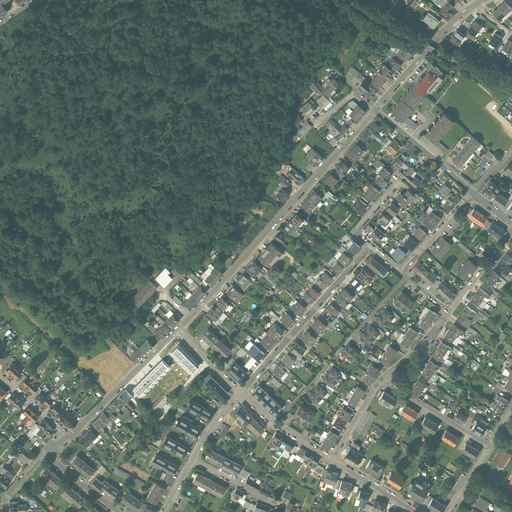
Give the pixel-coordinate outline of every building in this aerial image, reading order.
[(444,6),(439,10),(446,17),(451,12),(448,10),(453,6),(449,2),(447,0),(435,0),(433,2),(437,5),(440,2),(444,6)] [(498,8),(505,14),(508,12),(508,11),(511,8),(504,2),(498,8)] [(502,17),(505,14),(498,8),(492,13),(499,20),(501,17),(502,17)] [(429,12),(423,19),(434,28),(440,20),(436,18),(429,12)] [(475,20),(471,25),(478,31),(482,26),(475,20)] [(471,25),(467,30),(472,34),(474,36),(478,31),(471,25)] [(457,30),(453,35),(460,40),(464,36),(464,35),(457,30)] [(495,33),(489,43),(495,47),(496,47),(499,42),(502,38),(495,33)] [(453,35),(450,40),(454,44),(456,45),(457,45),(460,40),(453,35)] [(511,47),(511,42),(508,40),(502,49),(509,53),(511,48),(511,47)] [(400,46),(395,52),(399,56),(405,61),(413,52),(400,46)] [(393,59),(396,62),(398,59),(397,59),(393,55),(391,54),(389,56),(393,59)] [(393,59),(387,66),(393,71),(395,72),(401,66),(396,62),(393,59)] [(376,72),(377,73),(386,80),(393,71),(387,66),(384,63),(382,66),(381,65),(376,72)] [(419,79),(413,87),(423,95),(427,90),(430,92),(442,78),(439,76),(442,72),(439,69),(439,68),(435,65),(435,66),(432,64),(427,70),(430,73),(430,72),(432,73),(428,77),(426,79),(427,79),(423,83),(419,79)] [(352,67),(349,72),(355,78),(359,73),(352,67)] [(375,78),(370,83),(378,89),(386,80),(377,73),(373,77),(375,78)] [(315,87),(323,95),(326,91),(336,82),(331,77),(326,82),(326,83),(322,88),(318,84),(315,87)] [(336,82),(326,91),(328,93),(332,89),(334,91),(339,85),(336,82)] [(368,85),(364,82),(360,87),(371,97),(378,89),(370,83),(368,85)] [(316,94),(302,109),(305,112),(323,95),(315,87),(313,84),(310,87),(316,94)] [(402,99),(413,109),(416,106),(415,105),(420,99),(421,100),(424,96),(423,95),(413,87),(410,90),(405,96),(402,99)] [(323,95),(305,112),(308,115),(318,106),(319,107),(318,108),(321,111),(330,102),(323,95)] [(394,108),(391,112),(403,121),(406,118),(405,117),(410,111),(410,112),(413,109),(402,99),(399,102),(399,103),(394,109),(394,108)] [(291,108),(295,112),(300,107),(295,102),(291,105),(291,108)] [(354,109),(349,115),(356,121),(365,111),(358,105),(354,109)] [(428,131),(426,133),(436,142),(437,141),(454,121),(444,113),(441,116),(439,116),(439,118),(436,122),(434,122),(434,124),(430,129),(428,129),(428,131)] [(375,122),(381,128),(385,124),(378,118),(375,122)] [(299,119),(294,125),(297,128),(302,122),(299,119)] [(330,127),(337,133),(339,131),(335,128),(331,124),(330,127)] [(369,130),(377,137),(383,142),(385,140),(376,132),(379,128),(374,124),(369,130)] [(340,129),(337,126),(335,128),(339,131),(343,135),(348,129),(344,125),(340,129)] [(372,136),(375,139),(377,137),(369,130),(364,136),(369,140),(372,136)] [(334,136),(338,141),(343,135),(339,131),(337,133),(334,136)] [(468,141),(476,148),(480,144),(472,137),(468,141)] [(388,146),(386,148),(393,155),(400,147),(393,140),(391,142),(388,146)] [(448,150),(437,141),(436,142),(433,145),(444,154),(448,150)] [(464,146),(472,153),(476,148),(468,141),(464,146)] [(357,145),(352,150),(359,156),(364,151),(362,149),(361,149),(357,145)] [(460,151),(468,157),(472,153),(464,146),(460,151)] [(312,149),(306,156),(316,166),(323,158),(312,149)] [(347,156),(354,162),(359,156),(352,150),(347,156)] [(456,155),(464,162),(468,157),(460,151),(456,155)] [(456,163),(460,167),(464,162),(456,155),(452,160),(456,163)] [(481,161),(485,164),(489,160),(485,157),(484,156),(480,160),(481,161)] [(396,170),(399,172),(402,168),(399,166),(403,162),(399,159),(398,158),(391,167),(395,171),(396,170)] [(479,167),(482,169),(486,165),(485,164),(481,161),(477,165),(479,167)] [(341,162),(335,169),(343,176),(349,168),(341,162)] [(352,164),(356,168),(361,172),(363,169),(354,162),(352,164)] [(508,165),(503,170),(511,176),(511,162),(510,166),(508,165)] [(460,167),(456,163),(453,166),(461,172),(464,169),(460,167)] [(310,164),(305,169),(310,173),(314,168),(310,164)] [(399,172),(398,173),(404,178),(413,167),(411,165),(406,171),(402,168),(399,172)] [(414,171),(415,169),(413,167),(404,178),(415,188),(421,182),(414,176),(417,173),(414,171)] [(383,168),(378,173),(381,175),(385,179),(390,174),(383,168)] [(293,170),(288,176),(299,186),(304,180),(293,170)] [(331,174),(325,181),(331,186),(333,183),(334,184),(337,180),(331,174)] [(385,179),(381,175),(376,181),(378,183),(383,187),(387,181),(385,179)] [(429,180),(433,184),(437,180),(433,175),(429,180)] [(283,184),(287,187),(288,189),(291,185),(286,180),(283,184)] [(490,181),(484,189),(494,196),(497,192),(500,188),(490,181)] [(439,190),(440,191),(447,197),(456,204),(461,199),(456,195),(454,197),(451,194),(449,192),(451,190),(444,184),(439,190)] [(378,191),(371,185),(364,194),(371,200),(378,191)] [(282,190),(276,197),(282,202),(288,196),(282,190)] [(415,197),(413,195),(408,190),(403,195),(409,200),(413,204),(416,201),(413,198),(415,197)] [(328,191),(323,196),(327,200),(330,198),(331,199),(333,196),(328,191)] [(445,199),(447,197),(440,191),(439,193),(441,194),(441,195),(445,199)] [(315,192),(309,199),(316,205),(322,198),(315,192)] [(506,199),(497,192),(494,196),(491,200),(501,207),(506,199)] [(405,205),(409,200),(403,195),(401,193),(396,199),(401,203),(404,206),(405,205)] [(446,206),(443,210),(447,214),(456,204),(447,197),(445,199),(447,201),(444,205),(446,206)] [(306,211),(309,213),(316,205),(309,199),(302,207),(306,211)] [(359,199),(354,205),(361,211),(366,205),(359,199)] [(393,215),(398,209),(391,202),(386,208),(393,215)] [(405,205),(404,206),(401,203),(399,205),(405,211),(408,208),(405,205)] [(468,216),(480,225),(486,218),(473,209),(468,216)] [(415,220),(421,225),(423,222),(428,227),(430,229),(439,218),(437,216),(432,212),(431,211),(429,214),(425,211),(421,215),(418,218),(417,217),(415,220)] [(385,226),(390,220),(382,213),(377,219),(382,224),(384,226),(385,226)] [(291,220),(300,228),(302,230),(305,226),(301,223),(303,221),(297,215),(291,220)] [(297,230),(300,228),(291,220),(285,228),(294,236),(299,231),(297,230)] [(444,239),(448,243),(464,225),(460,221),(444,239)] [(492,222),(491,223),(487,229),(486,230),(487,230),(499,239),(499,238),(504,231),(492,223),(492,222)] [(370,234),(374,230),(369,225),(365,230),(370,234)] [(384,234),(376,227),(374,230),(370,234),(377,241),(384,234)] [(419,227),(413,233),(420,239),(426,233),(424,231),(419,227)] [(279,233),(274,238),(279,242),(281,244),(282,244),(285,247),(288,245),(284,241),(286,239),(279,233)] [(409,237),(404,243),(406,245),(412,250),(417,244),(409,237)] [(436,245),(431,251),(439,258),(451,245),(448,243),(444,239),(442,238),(438,243),(436,245)] [(350,239),(345,245),(349,249),(355,254),(360,248),(350,239)] [(402,250),(404,247),(399,243),(397,241),(395,244),(402,250)] [(457,244),(465,251),(467,248),(460,242),(457,244)] [(271,243),(258,258),(269,268),(282,253),(271,243)] [(347,251),(349,249),(345,245),(343,243),(341,245),(342,247),(347,251)] [(343,253),(346,255),(348,252),(347,251),(342,247),(338,251),(342,254),(343,253)] [(405,254),(398,248),(392,255),(399,261),(405,254)] [(467,248),(465,251),(473,258),(475,255),(467,248)] [(337,260),(343,266),(350,259),(346,255),(343,253),(342,254),(337,260)] [(501,260),(508,266),(511,261),(511,258),(506,254),(501,260)] [(372,258),(367,264),(372,269),(378,274),(379,274),(381,276),(382,275),(386,271),(372,258)] [(256,260),(254,262),(261,269),(263,267),(256,260)] [(337,260),(331,267),(338,273),(343,266),(337,260)] [(468,260),(457,273),(465,281),(476,267),(468,260)] [(511,268),(508,266),(501,260),(496,267),(506,274),(511,268)] [(417,261),(411,268),(416,272),(422,265),(417,261)] [(254,262),(248,269),(254,275),(255,276),(255,275),(254,274),(260,268),(261,269),(254,262)] [(425,263),(416,273),(423,279),(429,272),(432,269),(425,263)] [(185,267),(181,271),(185,276),(189,271),(185,267)] [(165,268),(155,279),(164,288),(172,279),(168,275),(170,273),(165,268)] [(170,273),(168,275),(172,279),(179,272),(175,268),(170,273)] [(211,273),(211,274),(213,272),(220,279),(223,276),(215,268),(215,269),(212,272),(211,273)] [(363,269),(356,277),(363,283),(364,285),(372,277),(363,269)] [(493,271),(488,278),(495,283),(498,279),(500,281),(502,279),(493,271)] [(209,277),(216,283),(220,279),(213,272),(211,274),(209,277)] [(325,272),(320,277),(328,284),(332,279),(330,277),(325,272)] [(429,272),(423,279),(430,285),(436,278),(429,272)] [(237,282),(239,284),(245,289),(245,288),(247,286),(246,286),(251,280),(248,278),(244,274),(237,282)] [(381,281),(375,276),(372,279),(378,284),(381,281)] [(205,281),(211,288),(216,283),(209,277),(205,281)] [(320,277),(315,283),(321,287),(323,289),(328,284),(320,277)] [(356,277),(349,284),(357,290),(363,283),(356,277)] [(495,283),(488,278),(483,284),(492,291),(494,289),(491,287),(495,283)] [(437,283),(433,287),(436,290),(439,286),(438,286),(441,283),(439,281),(437,283)] [(149,282),(127,303),(134,310),(155,288),(149,282)] [(191,285),(196,290),(199,287),(194,282),(191,285)] [(439,286),(436,290),(442,296),(448,289),(442,283),(439,286)] [(239,284),(237,286),(244,292),(246,290),(245,288),(245,289),(239,284)] [(275,291),(278,294),(283,288),(280,285),(275,291)] [(199,287),(196,290),(203,297),(207,292),(200,286),(199,287)] [(232,286),(226,293),(236,302),(243,295),(232,286)] [(307,292),(314,298),(319,293),(314,289),(312,287),(307,292)] [(340,295),(348,302),(352,296),(344,289),(340,295)] [(448,289),(442,296),(449,302),(455,295),(448,289)] [(486,303),(489,299),(487,298),(489,296),(479,289),(475,295),(486,303)] [(196,290),(192,295),(198,301),(203,297),(196,290)] [(305,299),(310,303),(310,304),(314,298),(307,292),(306,292),(302,297),(305,299)] [(401,293),(394,302),(406,312),(414,303),(401,293)] [(192,295),(187,300),(194,306),(198,301),(192,295)] [(343,307),(344,308),(349,302),(348,302),(340,295),(335,300),(343,307)] [(486,303),(475,295),(470,302),(481,310),(481,309),(486,303)] [(175,296),(172,299),(179,306),(182,303),(175,296)] [(222,298),(217,303),(224,310),(229,304),(222,298)] [(187,300),(183,304),(190,311),(194,306),(187,300)] [(298,301),(291,308),(299,315),(305,308),(298,301)] [(326,309),(335,316),(339,311),(331,304),(326,309)] [(467,307),(462,313),(472,320),(473,321),(475,317),(474,317),(476,313),(467,307)] [(207,314),(215,321),(220,315),(212,308),(207,314)] [(322,314),(328,320),(331,322),(335,317),(335,316),(326,309),(322,314)] [(487,313),(481,309),(481,310),(479,312),(488,318),(490,316),(486,313),(487,313)] [(381,316),(389,323),(394,318),(390,314),(386,310),(385,310),(383,312),(383,313),(381,316)] [(429,310),(424,317),(432,322),(436,314),(429,310)] [(267,321),(271,316),(267,312),(263,317),(267,321)] [(282,316),(279,319),(282,322),(287,326),(294,319),(289,315),(290,315),(287,312),(284,316),(282,316)] [(390,314),(394,318),(397,321),(399,318),(393,312),(390,314)] [(279,319),(273,313),(271,316),(280,324),(282,322),(279,319)] [(472,320),(462,313),(457,320),(467,327),(472,320)] [(169,318),(176,325),(180,320),(173,314),(169,318)] [(213,323),(215,321),(207,314),(205,316),(213,323)] [(380,326),(384,329),(389,323),(381,316),(378,318),(377,318),(376,320),(376,322),(380,326)] [(432,322),(424,317),(419,325),(427,329),(432,322)] [(169,318),(164,323),(171,329),(176,325),(169,318)] [(317,330),(319,333),(325,325),(318,319),(312,326),(317,330)] [(164,323),(160,327),(167,334),(171,329),(164,323)] [(268,335),(275,340),(284,331),(274,323),(269,328),(271,329),(267,333),(268,335)] [(454,324),(449,331),(456,336),(459,338),(464,331),(454,324)] [(231,335),(237,329),(234,326),(229,333),(231,335)] [(366,332),(374,340),(379,334),(376,331),(371,326),(370,327),(368,329),(368,330),(366,332)] [(378,328),(385,334),(387,331),(384,329),(380,326),(378,328)] [(160,327),(156,332),(162,338),(167,334),(160,327)] [(477,333),(468,327),(466,330),(471,333),(475,336),(477,333)] [(207,328),(201,335),(213,346),(219,340),(207,328)] [(379,334),(382,337),(385,334),(378,328),(376,331),(379,334)] [(409,328),(405,336),(412,340),(417,333),(409,328)] [(306,343),(304,345),(309,349),(312,346),(310,345),(315,338),(312,336),(307,331),(301,338),(306,343)] [(456,336),(449,331),(445,338),(452,343),(456,336)] [(365,342),(369,345),(374,340),(366,332),(364,334),(363,334),(361,337),(361,338),(365,342)] [(269,348),(275,340),(268,335),(261,342),(261,343),(265,346),(266,345),(269,348)] [(405,336),(400,343),(408,348),(412,340),(405,336)] [(145,342),(143,344),(149,351),(154,346),(147,340),(145,338),(143,340),(145,342)] [(219,340),(213,346),(224,358),(231,351),(219,340)] [(363,344),(365,346),(370,350),(372,348),(369,345),(365,342),(363,344)] [(441,342),(437,349),(445,354),(448,349),(450,351),(452,349),(441,342)] [(392,343),(390,346),(397,351),(400,347),(396,345),(392,343)] [(143,344),(139,348),(145,355),(149,351),(143,344)] [(341,353),(346,357),(354,349),(351,347),(351,346),(349,344),(348,344),(344,349),(341,352),(341,353)] [(182,349),(178,345),(170,353),(175,357),(182,349)] [(264,353),(255,345),(249,351),(254,355),(259,359),(264,353)] [(298,356),(299,357),(305,350),(302,347),(300,346),(297,345),(295,347),(294,347),(291,350),(298,356)] [(254,355),(249,351),(245,346),(243,349),(252,357),(254,355)] [(338,356),(341,353),(341,352),(344,349),(341,346),(335,353),(338,356)] [(390,346),(385,354),(393,358),(397,351),(390,346)] [(454,347),(451,351),(457,355),(460,350),(454,347)] [(139,348),(135,352),(141,359),(145,355),(139,348)] [(186,354),(182,349),(175,357),(179,361),(186,354)] [(354,349),(346,357),(352,363),(359,354),(359,353),(357,351),(356,351),(354,349)] [(445,354),(437,349),(433,356),(443,362),(444,360),(442,358),(445,354)] [(133,354),(131,356),(137,363),(141,359),(135,352),(133,354)] [(191,358),(186,354),(179,361),(183,365),(191,358)] [(385,354),(380,361),(388,366),(393,358),(385,354)] [(287,355),(282,361),(289,367),(294,361),(287,355)] [(297,360),(302,364),(303,365),(305,362),(299,357),(298,356),(296,359),(297,360)] [(195,362),(191,358),(183,365),(187,370),(195,362)] [(165,372),(169,367),(162,360),(158,364),(165,372)] [(430,361),(426,368),(433,372),(436,368),(439,369),(440,367),(430,361)] [(199,366),(195,362),(187,370),(191,374),(199,366)] [(234,362),(227,368),(239,380),(246,373),(234,362)] [(13,363),(6,370),(11,374),(17,367),(13,363)] [(161,376),(165,372),(158,364),(154,368),(161,376)] [(285,372),(283,369),(278,365),(273,371),(280,378),(285,372)] [(372,366),(367,373),(375,378),(379,370),(372,366)] [(17,367),(11,374),(15,378),(21,371),(17,367)] [(157,380),(161,376),(154,368),(149,373),(157,380)] [(433,372),(426,368),(421,375),(429,379),(431,381),(432,381),(433,379),(430,377),(433,372)] [(323,380),(328,384),(332,388),(332,387),(341,377),(342,377),(338,374),(333,369),(323,380)] [(338,374),(342,377),(341,377),(345,380),(347,377),(341,371),(338,374)] [(153,384),(157,380),(149,373),(145,377),(153,384)] [(367,373),(363,381),(370,386),(375,378),(367,373)] [(27,377),(23,382),(21,383),(24,386),(27,388),(36,377),(34,376),(31,380),(27,377)] [(210,376),(204,382),(212,389),(211,389),(214,392),(222,399),(227,393),(221,387),(217,383),(210,376)] [(273,376),(270,380),(278,387),(281,383),(273,376)] [(36,377),(27,388),(30,391),(32,393),(34,392),(38,387),(34,384),(38,379),(36,377)] [(149,388),(153,384),(145,377),(141,381),(149,388)] [(427,388),(428,386),(418,380),(414,387),(422,391),(424,387),(427,388)] [(144,392),(149,388),(141,381),(137,385),(144,392)] [(328,384),(326,387),(332,393),(335,390),(332,387),(332,388),(328,384)] [(140,397),(144,392),(137,385),(133,389),(134,390),(138,394),(140,397)] [(314,391),(322,398),(327,393),(323,389),(319,385),(317,385),(316,387),(316,388),(314,391)] [(258,386),(252,392),(264,404),(270,397),(258,386)] [(326,387),(323,389),(327,393),(330,396),(332,393),(326,387)] [(352,394),(360,399),(364,391),(359,388),(357,387),(352,394)] [(419,396),(422,391),(414,387),(410,393),(420,400),(421,397),(419,396)] [(46,394),(42,390),(38,395),(36,397),(39,399),(42,402),(52,391),(50,389),(46,394)] [(116,398),(123,405),(126,402),(131,396),(129,394),(127,392),(125,390),(116,398)] [(277,390),(272,394),(275,398),(281,394),(277,390)] [(52,391),(42,402),(45,404),(48,407),(49,405),(53,400),(49,397),(53,392),(52,391)] [(309,397),(313,401),(317,404),(322,398),(314,391),(312,393),(310,393),(309,395),(309,397)] [(397,400),(384,392),(383,393),(380,398),(379,400),(392,408),(393,406),(396,401),(397,400)] [(13,393),(11,395),(7,400),(11,403),(7,407),(7,408),(9,409),(18,398),(15,396),(16,396),(13,393)] [(160,393),(152,405),(158,409),(166,397),(160,393)] [(350,403),(355,406),(360,399),(352,394),(347,402),(350,403)] [(150,405),(154,400),(149,396),(144,401),(150,405)] [(270,397),(264,404),(276,415),(282,408),(270,397)] [(496,404),(503,409),(508,401),(501,397),(496,404)] [(18,398),(9,409),(11,411),(15,406),(18,410),(22,405),(24,403),(21,401),(18,398)] [(108,406),(114,413),(123,405),(116,398),(108,406)] [(192,401),(187,408),(195,412),(195,413),(200,416),(200,415),(208,420),(212,413),(204,408),(200,405),(200,406),(192,401)] [(313,401),(311,403),(318,409),(320,407),(317,404),(313,401)] [(450,401),(444,412),(448,414),(454,403),(450,401)] [(499,416),(503,409),(496,404),(491,401),(490,404),(488,403),(488,405),(494,408),(492,412),(499,416)] [(60,406),(56,403),(51,409),(56,414),(66,403),(64,402),(60,406)] [(123,405),(133,415),(134,417),(143,408),(139,405),(134,410),(126,402),(123,405)] [(66,403),(56,414),(59,417),(61,419),(67,412),(64,410),(68,405),(66,403)] [(180,416),(185,407),(179,403),(173,412),(180,416)] [(343,409),(351,413),(353,410),(348,406),(342,403),(338,410),(341,412),(343,409)] [(133,415),(123,405),(114,413),(118,417),(121,420),(124,423),(133,415)] [(404,405),(400,412),(412,420),(417,413),(404,405)] [(28,406),(26,408),(22,413),(26,416),(24,419),(22,421),(24,422),(33,412),(31,409),(28,406)] [(104,411),(114,421),(118,417),(114,413),(108,406),(104,411)] [(240,406),(234,412),(245,424),(252,417),(240,406)] [(294,416),(307,424),(313,414),(300,406),(294,415),(294,416)] [(341,412),(339,416),(346,421),(351,413),(343,409),(341,412)] [(67,412),(61,419),(64,421),(66,423),(76,412),(74,411),(70,415),(67,412)] [(104,411),(99,415),(106,422),(109,420),(111,422),(110,423),(112,424),(111,425),(113,427),(114,426),(113,425),(115,423),(114,421),(104,411)] [(465,415),(458,411),(453,418),(454,418),(457,420),(462,423),(462,424),(467,417),(465,415)] [(33,412),(24,422),(26,424),(30,420),(34,423),(38,418),(39,416),(36,414),(33,412)] [(76,412),(66,423),(72,428),(78,422),(74,418),(78,414),(76,412)] [(291,421),(294,416),(294,415),(289,412),(285,417),(291,421)] [(371,413),(358,434),(363,437),(376,417),(371,413)] [(477,421),(476,422),(478,423),(478,424),(479,425),(483,419),(475,414),(472,418),(477,421)] [(92,422),(99,429),(102,427),(106,422),(99,415),(92,422)] [(339,416),(334,424),(341,428),(346,421),(339,416)] [(252,417),(245,424),(257,435),(263,429),(252,417)] [(438,425),(425,417),(420,425),(433,433),(438,425)] [(179,418),(175,425),(184,430),(184,431),(187,433),(187,432),(196,437),(200,430),(192,426),(192,425),(187,422),(187,423),(179,418)] [(37,426),(38,427),(39,428),(40,431),(37,434),(39,436),(49,425),(43,420),(37,426)] [(478,423),(476,422),(472,429),(481,435),(482,433),(485,435),(488,430),(485,428),(486,425),(482,423),(481,425),(479,425),(478,424),(478,423)] [(34,426),(30,431),(32,433),(38,427),(37,426),(36,424),(34,426)] [(49,425),(39,436),(41,437),(45,433),(49,436),(54,430),(49,425)] [(102,427),(99,429),(103,434),(111,427),(110,425),(106,429),(105,428),(104,429),(102,427)] [(225,425),(218,437),(223,440),(230,428),(225,425)] [(374,425),(372,428),(381,434),(383,431),(374,425)] [(332,427),(330,431),(337,435),(340,432),(333,428),(332,427)] [(90,428),(85,434),(92,441),(98,436),(90,428)] [(381,434),(372,428),(371,431),(379,437),(381,434)] [(458,438),(446,430),(441,438),(454,446),(458,438)] [(330,431),(325,438),(333,443),(337,435),(330,431)] [(383,431),(381,434),(390,439),(392,436),(383,431)] [(277,440),(275,444),(277,445),(282,436),(276,432),(273,438),(277,440)] [(85,434),(80,439),(87,446),(92,441),(85,434)] [(390,439),(381,434),(379,437),(388,442),(390,439)] [(175,451),(183,456),(187,448),(179,443),(175,441),(166,436),(162,444),(170,448),(175,451)] [(282,436),(277,445),(279,447),(282,443),(286,445),(286,446),(289,440),(282,436)] [(333,443),(325,438),(321,446),(328,450),(333,443)] [(286,446),(286,445),(284,448),(290,451),(295,444),(289,440),(286,446)] [(350,447),(345,455),(358,463),(363,455),(357,451),(360,446),(353,442),(350,447)] [(411,448),(402,443),(401,446),(409,451),(411,448)] [(479,451),(466,443),(461,450),(474,458),(479,451)] [(409,451),(401,446),(399,449),(408,454),(409,451)] [(509,453),(501,448),(492,462),(500,467),(509,453)] [(210,450),(206,458),(220,465),(224,457),(210,450)] [(306,451),(303,456),(307,459),(305,462),(305,463),(307,464),(312,455),(306,451)] [(164,469),(173,474),(177,467),(169,462),(164,459),(156,455),(152,462),(160,467),(164,469)] [(307,464),(305,467),(303,470),(307,472),(313,462),(316,464),(319,459),(312,455),(307,464)] [(76,456),(71,462),(77,468),(81,472),(82,471),(88,477),(93,470),(86,464),(83,462),(76,456)] [(224,457),(220,465),(234,473),(238,465),(224,457)] [(370,460),(366,468),(378,475),(383,468),(370,460)] [(436,463),(434,466),(443,472),(445,469),(436,463)] [(101,464),(96,470),(102,475),(106,470),(101,464)] [(314,470),(322,475),(324,470),(324,469),(317,465),(314,470)] [(443,472),(434,466),(432,469),(441,475),(443,472)] [(464,470),(459,467),(446,488),(451,491),(464,470)] [(62,481),(55,476),(56,475),(53,473),(53,474),(46,468),(40,475),(56,488),(62,481)] [(445,469),(443,472),(452,477),(453,474),(445,469)] [(0,473),(0,482),(8,472),(6,470),(2,475),(0,473)] [(327,470),(327,471),(323,480),(323,481),(323,482),(324,483),(322,487),(326,489),(328,483),(332,472),(327,470)] [(8,472),(0,482),(0,484),(5,488),(10,481),(6,478),(10,473),(8,472)] [(338,474),(332,472),(328,483),(333,485),(334,485),(336,479),(338,474)] [(443,472),(441,475),(450,480),(452,477),(443,472)] [(197,473),(193,481),(207,489),(211,481),(197,473)] [(391,473),(386,480),(399,488),(404,480),(391,473)] [(160,478),(159,481),(167,485),(171,477),(166,474),(163,479),(160,478)] [(95,478),(89,484),(96,490),(102,483),(95,478)] [(246,481),(244,484),(258,492),(261,486),(263,482),(264,481),(263,480),(262,481),(261,481),(259,485),(248,479),(246,481)] [(415,480),(407,493),(420,501),(423,496),(428,488),(415,480)] [(102,483),(96,490),(100,493),(102,490),(113,499),(119,492),(104,481),(102,483)] [(211,481),(207,489),(221,497),(225,489),(211,481)] [(341,481),(338,490),(336,489),(333,496),(341,499),(343,494),(347,483),(341,481)] [(147,498),(156,504),(165,488),(156,482),(147,498)] [(352,485),(347,483),(343,494),(348,496),(350,491),(352,485)] [(264,488),(261,486),(258,492),(265,495),(268,490),(264,488)] [(76,493),(69,488),(64,495),(79,508),(85,501),(78,495),(79,494),(77,493),(76,493)] [(445,501),(451,491),(446,488),(440,498),(445,501)] [(244,493),(237,489),(234,495),(233,494),(230,499),(237,502),(238,500),(239,501),(240,498),(241,498),(243,499),(244,499),(246,496),(246,495),(243,494),(244,493)] [(29,497),(23,491),(20,495),(25,500),(29,497)] [(369,494),(360,491),(357,499),(359,500),(358,505),(363,508),(365,502),(366,503),(369,494)] [(127,492),(120,500),(136,511),(138,507),(142,502),(127,492)] [(185,496),(178,508),(183,510),(189,499),(185,496)] [(428,496),(427,498),(424,503),(427,506),(432,498),(428,496)] [(432,498),(427,506),(437,511),(441,511),(445,506),(432,498)] [(381,511),(384,504),(374,501),(371,510),(377,511),(381,511)] [(286,509),(293,511),(296,511),(297,511),(293,509),(295,505),(289,502),(286,509)] [(267,511),(269,508),(257,503),(253,511),(255,511),(267,511)] [(489,511),(475,503),(470,511),(489,511)]
